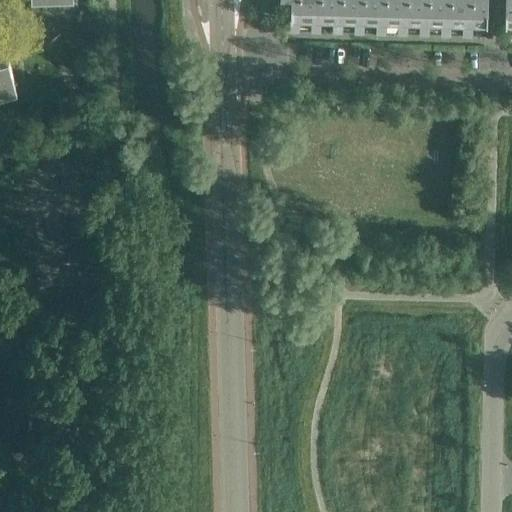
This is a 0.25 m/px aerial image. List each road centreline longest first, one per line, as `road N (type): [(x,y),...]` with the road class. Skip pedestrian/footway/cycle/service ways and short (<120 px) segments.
road 1 (residential): [(222,77),(511,78)]
road 2 (unclassified): [(491,511),(496,343),(511,317)]
